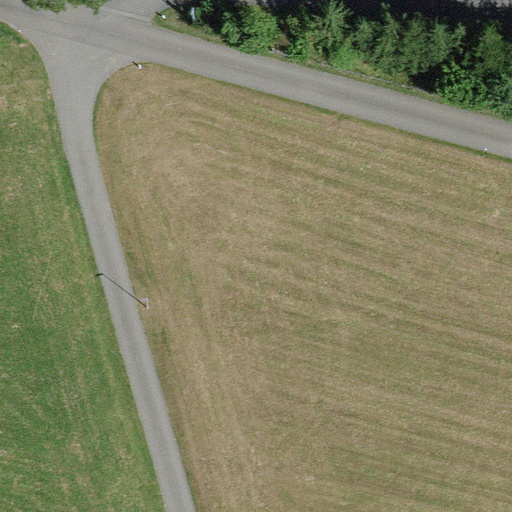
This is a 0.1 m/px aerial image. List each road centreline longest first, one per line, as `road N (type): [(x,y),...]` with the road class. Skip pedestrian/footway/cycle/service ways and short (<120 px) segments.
road 1 (residential): [(182,511),(84,159),(77,21)]
road 2 (residential): [(511,142),(77,21)]
